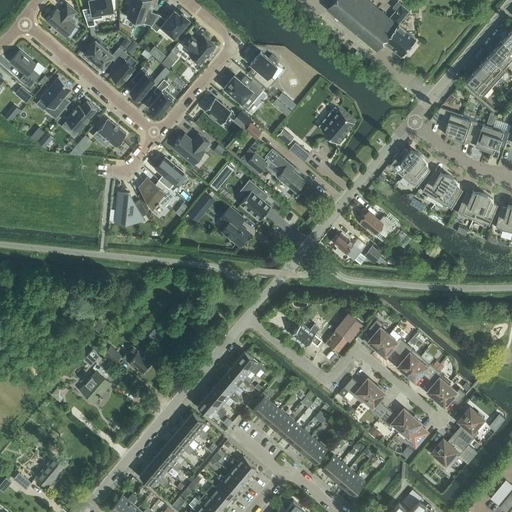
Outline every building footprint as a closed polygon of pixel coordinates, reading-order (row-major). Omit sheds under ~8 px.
[(90,0),(91,7),(83,9),(88,25),(95,24),(94,18),(103,17),(102,12),(114,10),(111,0),(90,0)] [(133,0),(127,17),(144,23),(144,22),(152,25),(159,14),(152,11),(153,9),(149,7),(151,0),(133,0)] [(398,23),(406,15),(409,11),(398,1),(393,7),(397,9),(390,18),(368,0),(333,0),(327,8),(377,49),(384,41),(402,55),(416,38),(398,23)] [(60,11),(57,9),(47,20),(66,36),(75,24),(70,19),(77,11),(67,3),(63,8),(64,9),(62,12),(60,11)] [(152,25),(151,26),(157,31),(162,25),(175,37),(190,19),(182,12),(180,14),(175,10),(166,20),(159,14),(152,25)] [(511,32),(510,31),(503,39),(511,46),(511,32)] [(191,52),(189,54),(201,63),(215,46),(204,37),(199,42),(192,36),(183,46),(191,52)] [(511,46),(503,39),(496,47),(510,60),(511,61),(511,46)] [(124,51),(119,47),(113,54),(96,40),(85,52),(103,67),(111,57),(116,61),(117,59),(124,51)] [(133,41),(126,49),(131,53),(138,45),(133,41)] [(496,47),(489,55),(503,68),(510,60),(496,47)] [(20,50),(10,61),(24,73),(20,78),(30,87),(40,74),(32,68),(36,64),(20,50)] [(122,63),(112,75),(121,82),(125,78),(126,79),(132,73),(130,72),(134,67),(132,65),(136,60),(130,55),(124,51),(117,59),(122,63)] [(171,51),(162,61),(169,67),(178,56),(171,51)] [(261,51),(251,63),(258,69),(253,75),(268,88),(275,79),(270,74),(278,65),(273,61),(276,57),(272,53),(269,57),(261,51)] [(489,55),(481,63),(499,78),(506,71),(503,68),(489,55)] [(481,63),(474,71),(489,84),(491,87),(499,78),(481,63)] [(135,76),(132,79),(137,83),(139,79),(146,72),(148,70),(143,66),(135,76)] [(474,71),(467,79),(475,86),(473,88),(472,88),(478,93),(480,91),(481,92),(484,95),(491,87),(489,84),(474,71)] [(137,83),(130,90),(139,98),(155,79),(146,72),(137,83)] [(249,94),(255,99),(262,89),(252,80),(248,85),(234,74),(224,87),(243,102),(249,94)] [(59,76),(41,97),(49,104),(45,108),(56,117),(70,100),(69,100),(68,102),(64,99),(65,97),(64,96),(72,87),(59,76)] [(164,78),(154,90),(159,95),(155,100),(149,106),(159,115),(175,96),(165,88),(170,83),(164,78)] [(21,86),(16,92),(27,101),(32,95),(21,86)] [(498,102),(502,105),(507,99),(503,96),(498,102)] [(205,110),(221,123),(231,111),(215,97),(205,110)] [(79,105),(66,121),(78,131),(97,109),(87,100),(81,107),(79,105)] [(286,106),(282,111),(287,115),(291,110),(286,106)] [(322,129),(337,142),(354,121),(339,109),(335,106),(329,114),(332,117),(322,129)] [(429,120),(446,126),(445,127),(448,128),(446,134),(454,137),(461,116),(462,116),(462,114),(440,106),(429,120)] [(237,116),(247,124),(251,119),(242,111),(237,116)] [(461,116),(454,137),(464,141),(465,139),(470,141),(477,122),(462,116),(461,116)] [(107,117),(97,129),(116,146),(126,133),(107,117)] [(477,122),(470,141),(476,143),(475,145),(486,148),(493,127),(477,122)] [(246,129),(256,137),(260,131),(250,123),(246,129)] [(493,127),(486,148),(494,151),(496,145),(498,146),(499,144),(505,146),(507,138),(510,130),(509,130),(493,125),(493,127)] [(283,128),(277,135),(288,144),(294,137),(283,128)] [(35,132),(31,136),(36,141),(40,136),(35,132)] [(47,132),(39,142),(44,146),(53,136),(47,132)] [(174,146),(194,163),(205,150),(204,149),(210,142),(199,133),(193,140),(185,133),(174,146)] [(86,135),(78,144),(84,149),(92,140),(86,135)] [(290,149),(304,161),(310,154),(295,142),(290,149)] [(219,145),(214,151),(220,155),(224,149),(219,145)] [(266,161),(268,158),(283,170),(278,176),(296,191),(305,180),(293,170),(296,167),(272,147),(265,156),(266,156),(264,159),(255,152),(248,161),(260,171),(268,162),(266,161)] [(404,147),(390,164),(391,165),(391,164),(395,167),(394,168),(403,176),(421,154),(419,153),(417,151),(415,150),(413,150),(410,149),(409,151),(405,148),(404,147)] [(421,154),(403,176),(411,183),(412,182),(416,185),(416,186),(430,169),(426,166),(428,164),(427,161),(426,159),(424,157),(423,156),(421,154)] [(165,156),(155,168),(163,174),(159,179),(170,188),(173,183),(174,184),(184,172),(165,156)] [(427,193),(427,194),(436,200),(451,176),(449,174),(447,174),(445,173),(442,172),(440,172),(438,175),(434,172),(434,171),(422,190),(423,191),(423,190),(427,193)] [(220,173),(211,184),(216,188),(225,177),(220,173)] [(451,176),(436,200),(446,206),(447,205),(451,207),(451,208),(463,189),(462,189),(458,186),(459,184),(458,182),(457,180),(455,178),(453,177),(451,176)] [(147,178),(140,186),(150,204),(152,208),(156,204),(157,205),(159,203),(164,207),(176,193),(170,188),(159,179),(158,179),(158,180),(154,185),(147,179),(148,178),(147,178)] [(247,195),(240,203),(260,219),(271,206),(265,200),(264,200),(268,194),(250,179),(241,190),(247,194),(247,195)] [(118,191),(116,209),(121,217),(126,218),(144,220),(142,216),(147,213),(141,201),(136,204),(129,192),(118,191)] [(463,213),(463,214),(473,219),(484,193),(482,192),(480,191),(477,191),(475,191),(473,191),(472,194),(467,192),(467,191),(466,191),(458,211),(458,212),(458,211),(463,213)] [(188,213),(195,219),(212,198),(205,192),(188,213)] [(484,193),(473,219),(484,223),(484,222),(489,224),(489,225),(498,204),(497,204),(492,202),(493,200),(494,200),(492,198),(490,196),(488,195),(486,194),(484,193)] [(501,228),(501,229),(511,232),(511,203),(510,204),(508,204),(508,205),(507,207),(502,206),(501,206),(496,227),(501,228)] [(250,232),(239,224),(244,218),(229,206),(221,216),(229,222),(222,230),(240,244),(242,241),(245,241),(247,238),(247,236),(250,232)] [(387,237),(397,225),(384,215),(379,220),(369,211),(361,221),(362,221),(361,223),(367,227),(368,227),(375,232),(374,234),(382,240),(386,236),(387,237)] [(394,239),(404,247),(412,238),(402,230),(394,239)] [(333,242),(338,246),(336,249),(336,250),(341,255),(343,254),(345,251),(354,259),(361,250),(341,232),(333,242)] [(374,263),(376,260),(380,263),(382,261),(386,264),(388,261),(380,255),(382,253),(372,245),(364,255),(374,263)] [(349,339),(362,323),(349,313),(336,329),(338,331),(328,343),(338,350),(348,338),(349,339)] [(368,340),(377,348),(389,334),(381,326),(384,323),(377,318),(369,327),(375,333),(368,340)] [(99,319),(93,326),(98,331),(104,324),(99,319)] [(315,333),(316,333),(320,327),(315,323),(310,328),(310,329),(301,322),(297,328),(295,327),(292,331),(293,332),(292,334),(306,345),(310,339),(317,345),(322,339),(315,333)] [(389,334),(377,348),(386,355),(392,347),(398,352),(407,343),(400,337),(397,340),(389,334)] [(102,355),(104,352),(116,362),(122,355),(110,345),(106,350),(97,342),(93,347),(102,355)] [(398,365),(407,373),(421,355),(407,343),(398,352),(405,358),(398,365)] [(145,370),(152,362),(134,346),(130,351),(129,350),(122,357),(128,362),(129,360),(142,371),(143,369),(145,370)] [(93,349),(84,359),(92,366),(100,355),(93,349)] [(238,358),(251,370),(257,374),(261,369),(264,371),(266,368),(245,350),(238,358)] [(421,355),(407,373),(415,380),(422,372),(428,378),(441,363),(437,360),(433,365),(421,355)] [(106,378),(110,373),(115,368),(102,357),(97,362),(93,367),(97,370),(80,389),(95,401),(112,382),(106,378)] [(231,366),(245,377),(251,370),(238,358),(231,366)] [(436,398),(449,384),(451,380),(440,371),(444,366),(441,363),(428,378),(434,383),(428,391),(436,398)] [(225,374),(238,385),(242,380),(248,385),(251,382),(245,377),(231,366),(225,374)] [(218,382),(237,398),(240,395),(234,390),(238,385),(225,374),(218,382)] [(344,387),(339,393),(344,397),(349,391),(362,402),(365,399),(377,384),(368,377),(362,385),(352,377),(344,387)] [(212,390),(225,401),(229,396),(235,401),(237,398),(218,382),(212,390)] [(377,384),(365,399),(373,405),(370,409),(380,417),(388,407),(379,399),(386,392),(377,384)] [(449,384),(436,398),(445,405),(452,398),(458,403),(466,393),(459,387),(457,390),(449,384)] [(205,397),(224,414),(227,411),(221,406),(225,401),(212,390),(205,397)] [(301,401),(309,407),(313,402),(306,395),(301,401)] [(253,409),(261,416),(273,403),(264,396),(253,409)] [(222,416),(224,414),(205,397),(198,405),(212,417),(216,411),(222,416)] [(273,403),(261,416),(269,423),(280,409),(273,403)] [(349,405),(345,410),(350,414),(354,409),(349,405)] [(466,426),(458,435),(468,444),(478,432),(475,429),(484,418),(482,417),(484,416),(478,411),(477,413),(470,406),(459,420),(466,426)] [(388,407),(380,417),(390,425),(393,422),(401,429),(413,415),(404,407),(398,415),(388,407)] [(280,409),(269,423),(277,429),(288,416),(280,409)] [(186,420),(205,436),(208,433),(202,428),(207,423),(193,411),(186,420)] [(499,413),(489,425),(495,430),(505,418),(499,413)] [(413,415),(401,429),(409,436),(406,439),(416,447),(424,438),(427,434),(418,426),(422,422),(413,415)] [(288,416),(277,429),(284,436),(296,422),(288,416)] [(180,427),(193,439),(197,434),(203,439),(205,436),(186,420),(180,427)] [(296,422),(284,436),(292,442),(304,429),(296,422)] [(173,435),(192,451),(195,449),(189,444),(193,439),(180,427),(173,435)] [(373,427),(369,431),(375,436),(378,432),(373,427)] [(304,429),(292,442),(300,449),(311,435),(304,429)] [(166,443),(180,454),(184,449),(190,454),(192,451),(173,435),(166,443)] [(311,435),(300,449),(308,455),(319,442),(311,435)] [(458,455),(468,444),(458,435),(450,443),(444,438),(432,451),(439,457),(438,459),(443,463),(444,462),(446,463),(455,452),(458,455)] [(213,442),(208,448),(212,452),(217,445),(213,442)] [(319,442),(308,455),(316,462),(327,449),(319,442)] [(160,451),(179,467),(181,464),(176,459),(180,454),(166,443),(160,451)] [(408,447),(402,453),(407,457),(412,451),(408,447)] [(153,459),(167,470),(171,465),(177,470),(179,467),(160,451),(153,459)] [(218,451),(213,457),(216,459),(217,460),(222,455),(218,451)] [(322,467),(330,474),(341,461),(333,454),(322,467)] [(48,486),(66,465),(54,455),(36,476),(48,486)] [(233,458),(232,460),(250,475),(257,467),(243,455),(238,461),(233,458)] [(147,466),(166,483),(168,480),(162,475),(167,470),(153,459),(147,466)] [(234,466),(230,471),(243,482),(250,475),(232,460),(230,461),(234,466)] [(341,461),(330,474),(338,481),(349,467),(341,461)] [(163,485),(166,483),(147,466),(140,474),(153,486),(158,480),(163,485)] [(349,467),(338,481),(346,487),(357,474),(349,467)] [(220,473),(219,475),(237,490),(243,482),(230,471),(225,476),(220,473)] [(26,489),(31,483),(19,472),(14,478),(26,489)] [(198,474),(193,481),(197,484),(202,478),(198,474)] [(357,474),(346,487),(354,494),(365,481),(357,474)] [(221,481),(216,487),(230,498),(237,490),(219,475),(217,477),(221,481)] [(6,477),(3,481),(8,486),(12,482),(6,477)] [(492,500),(500,506),(499,506),(506,511),(511,504),(511,484),(506,479),(491,498),(492,500)] [(193,481),(188,486),(192,489),(197,484),(193,481)] [(207,491),(206,491),(223,506),(230,498),(216,487),(212,492),(210,494),(207,491)] [(187,488),(182,494),(185,497),(190,491),(187,488)] [(399,502),(391,511),(433,511),(419,500),(422,496),(412,489),(402,501),(411,509),(409,511),(399,502)] [(206,491),(199,499),(214,511),(218,511),(223,506),(206,491)] [(122,494),(111,507),(116,511),(120,511),(135,495),(132,493),(127,498),(122,494)] [(135,495),(120,511),(133,511),(138,507),(133,503),(138,497),(135,495)] [(193,506),(192,506),(199,511),(214,511),(199,499),(193,506)] [(173,504),(172,505),(177,510),(182,504),(177,500),(173,504)] [(290,511),(308,511),(293,500),(289,504),(284,500),(280,503),(290,511)] [(283,511),(282,511),(290,511),(280,503),(277,507),(283,511)]
